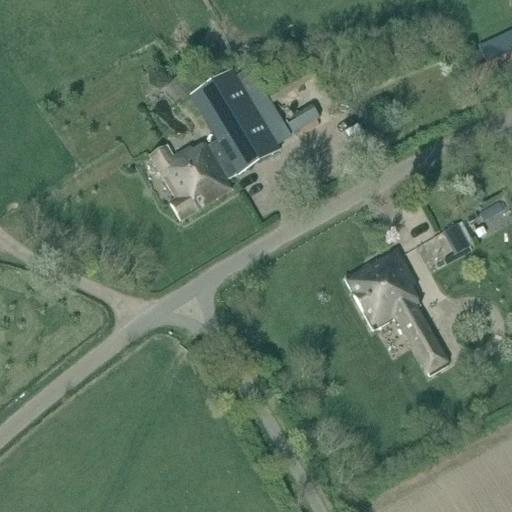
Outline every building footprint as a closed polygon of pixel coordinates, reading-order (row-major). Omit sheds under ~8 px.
[(489,65),(469,74),(477,92),(497,84),(495,80),(511,72),(511,35),(482,49),(489,65)] [(316,81),(306,64),(263,90),(273,107),(316,81)] [(233,75),(192,100),(217,143),(208,148),(228,183),(238,177),(239,179),(280,154),(233,75)] [(319,123),(314,112),(288,126),(293,136),(319,123)] [(165,147),(150,156),(176,202),(170,205),(179,222),(233,192),(228,183),(208,148),(207,145),(192,154),(189,149),(172,159),(165,147)] [(458,227),(444,235),(456,258),(471,249),(458,227)] [(393,254),(344,282),(373,334),(391,324),(396,332),(399,331),(427,381),(447,370),(418,319),(421,318),(417,311),(420,309),(412,295),(415,293),(393,254)]
